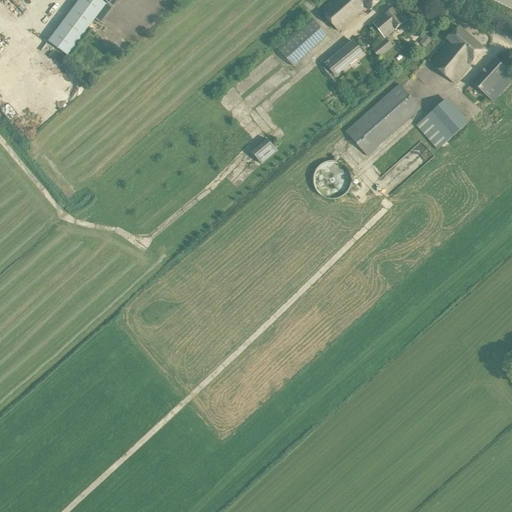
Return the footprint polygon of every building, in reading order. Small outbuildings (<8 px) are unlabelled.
[(99,0),(78,0),(47,41),(67,56),(105,4),(99,0)] [(370,10),(381,0),(380,0),(331,0),(320,10),(339,31),(367,6),(370,10)] [(393,8),(374,24),(386,38),(405,22),(393,8)] [(278,48),(294,66),(328,36),(312,18),(278,48)] [(470,65),(484,49),(460,26),(446,38),(450,42),(432,64),(455,84),(470,65)] [(427,35),(420,43),(425,47),(432,39),(427,35)] [(386,38),(378,44),(371,50),(379,59),(393,47),(386,38)] [(353,40),(325,64),(327,66),(324,68),(333,79),(364,53),(353,40)] [(493,102),(511,81),(511,74),(495,58),(473,83),(493,102)] [(367,156),(421,109),(400,85),(346,131),(367,156)] [(469,123),(447,98),(416,125),(438,150),(469,123)] [(252,151),(263,163),(278,150),(267,137),(252,151)] [(315,164),(319,193),(345,190),(341,161),(315,164)]
